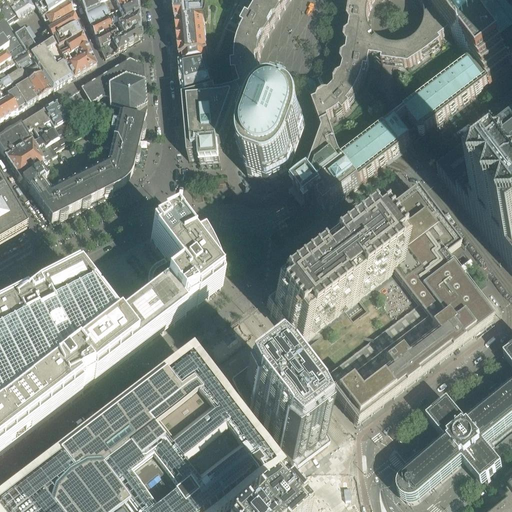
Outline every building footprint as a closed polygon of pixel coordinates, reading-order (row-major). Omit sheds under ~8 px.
[(7,4),(3,0),(0,0),(0,16),(3,22),(4,21),(7,25),(16,18),(11,11),(7,4)] [(66,0),(17,0),(21,5),(11,11),(16,18),(18,22),(36,11),(42,21),(44,19),(68,4),(66,0)] [(138,17),(137,6),(136,0),(91,0),(81,5),(85,17),(89,29),(94,40),(138,17)] [(173,0),(174,2),(175,7),(175,8),(174,8),(176,27),(177,27),(178,41),(178,48),(180,62),(184,62),(184,68),(185,68),(204,64),(207,64),(206,58),(208,58),(202,0),(173,0)] [(279,21),(291,0),(263,0),(264,0),(259,9),(279,21)] [(420,0),(353,0),(346,49),(343,66),(342,75),(341,78),(339,82),(339,84),(336,89),(332,94),(328,98),(323,102),(321,103),(318,105),(312,107),(314,112),(322,132),(329,128),(330,129),(344,120),(347,118),(368,103),(379,95),(383,70),(396,72),(395,82),(451,39),(431,14),(427,9),(421,1),(420,0)] [(511,0),(448,0),(447,1),(448,3),(440,9),(438,11),(437,9),(436,10),(431,14),(451,39),(473,69),(489,89),(490,90),(499,83),(499,82),(501,80),(502,81),(511,74),(511,73),(511,71),(511,0)] [(433,0),(440,9),(448,3),(447,1),(448,0),(433,0)] [(74,18),(68,4),(44,19),(42,21),(48,32),(74,18)] [(265,44),(279,21),(259,9),(254,18),(238,9),(225,31),(241,39),(241,41),(240,43),(239,45),(239,46),(238,48),(238,50),(237,52),(237,55),(260,59),(261,55),(263,50),(265,44)] [(99,52),(139,30),(138,17),(94,40),(99,52)] [(53,41),(77,26),(74,18),(48,32),(41,36),(42,38),(47,44),(53,41)] [(3,22),(0,24),(0,39),(11,32),(7,25),(4,21),(3,22)] [(57,50),(82,36),(77,26),(53,41),(57,48),(56,48),(57,50)] [(33,41),(26,30),(15,38),(20,44),(27,54),(40,46),(38,41),(36,39),(33,41)] [(105,63),(140,42),(140,39),(139,30),(99,52),(105,63)] [(0,55),(20,44),(15,38),(11,32),(0,39),(0,55)] [(74,54),(86,47),(82,36),(57,50),(63,60),(74,54)] [(72,76),(63,60),(57,50),(56,48),(57,48),(53,41),(47,44),(42,38),(38,41),(40,46),(27,54),(54,93),(65,86),(74,81),(72,76)] [(0,69),(12,63),(27,54),(20,44),(0,55),(0,69)] [(90,55),(86,47),(74,54),(76,60),(81,57),(82,59),(90,55)] [(54,93),(27,54),(12,63),(15,67),(16,70),(18,72),(32,96),(31,96),(36,104),(54,93)] [(81,77),(73,61),(76,60),(74,54),(63,60),(72,76),(74,81),(81,77)] [(96,68),(90,55),(82,59),(89,72),(96,68)] [(259,67),(260,61),(260,59),(237,55),(236,57),(236,58),(236,60),(236,62),(236,64),(236,66),(236,70),(232,70),(232,73),(232,75),(233,78),(233,81),(233,83),(234,85),(235,87),(235,88),(236,90),(236,92),(237,93),(238,95),(234,97),(238,106),(239,106),(244,103),(244,102),(251,98),(252,99),(253,98),(253,97),(260,93),(261,93),(266,90),(263,85),(261,79),(260,73),(259,67)] [(89,72),(82,59),(81,57),(76,60),(73,61),(81,77),(89,72)] [(146,113),(143,69),(138,67),(140,64),(137,63),(134,62),(133,64),(129,62),(105,77),(109,103),(109,112),(110,122),(120,124),(121,120),(137,123),(136,120),(146,113)] [(0,83),(6,80),(3,75),(15,67),(12,63),(0,69),(0,83)] [(216,96),(211,80),(209,81),(204,64),(185,68),(184,68),(184,69),(181,70),(182,83),(181,83),(182,89),(182,92),(183,92),(184,102),(184,104),(216,96)] [(489,89),(473,69),(406,120),(422,140),(435,130),(462,109),(477,98),(489,89)] [(32,96),(18,72),(6,80),(11,87),(18,99),(26,111),(36,104),(31,96),(32,96)] [(105,77),(101,79),(80,91),(90,107),(101,100),(109,103),(105,77)] [(0,93),(1,93),(11,87),(6,80),(0,83),(0,93)] [(317,90),(317,89),(317,87),(316,85),(315,83),(313,82),(310,81),(308,82),(306,83),(305,85),(304,87),(304,90),(305,92),(306,94),(308,96),(310,97),(312,96),(314,95),(315,94),(316,92),(317,90)] [(0,107),(8,102),(12,108),(16,106),(14,102),(18,99),(11,87),(1,93),(0,93),(0,107)] [(222,151),(238,107),(239,106),(238,106),(234,97),(230,98),(226,99),(224,100),(221,100),(219,100),(217,100),(216,96),(184,104),(185,114),(189,164),(200,162),(201,170),(221,168),(220,162),(219,150),(222,151)] [(26,111),(18,99),(14,102),(16,106),(12,108),(17,116),(26,111)] [(0,126),(17,116),(12,108),(8,102),(0,107),(0,126)] [(301,146),(305,135),(306,133),(305,131),(301,122),(302,122),(301,121),(297,112),(297,110),(292,109),(281,105),(281,104),(276,103),(274,104),(266,108),(265,109),(257,113),(254,114),(254,116),(254,117),(250,128),(249,128),(249,130),(245,141),(244,144),(240,155),(239,157),(240,159),(244,168),(243,168),(244,169),(248,178),(247,178),(248,180),(253,182),(253,181),(259,183),(264,185),(264,186),(269,187),(271,186),(279,182),(280,181),(288,177),(291,176),(291,174),(291,173),(295,162),(296,160),(300,149),(301,146)] [(64,119),(57,106),(40,116),(47,125),(48,125),(52,129),(55,133),(67,124),(64,119)] [(55,133),(52,129),(48,125),(47,125),(40,116),(21,128),(26,136),(32,133),(38,143),(39,143),(55,133)] [(121,190),(123,189),(125,187),(127,185),(129,182),(130,180),(132,177),(132,174),(144,125),(137,123),(121,120),(120,124),(110,170),(108,171),(72,190),(49,201),(40,188),(48,183),(40,173),(33,178),(32,177),(21,185),(43,216),(51,226),(59,221),(119,192),(121,190)] [(511,122),(469,156),(497,191),(511,209),(511,210),(511,122)] [(54,156),(69,147),(64,140),(72,135),(76,132),(70,123),(67,124),(55,133),(39,143),(38,143),(34,146),(30,146),(5,162),(21,185),(32,177),(43,170),(44,171),(48,168),(46,164),(52,160),(52,161),(56,159),(54,156)] [(34,146),(38,143),(32,133),(26,136),(21,128),(20,128),(21,128),(0,141),(0,154),(5,162),(30,146),(34,146)] [(345,199),(360,188),(345,169),(343,166),(342,165),(341,163),(340,162),(339,159),(339,157),(338,156),(338,154),(337,153),(337,151),(330,129),(329,128),(322,132),(324,138),(313,166),(312,166),(311,167),(310,168),(308,173),(308,174),(308,175),(309,177),(309,178),(293,190),(297,196),(302,202),(305,206),(306,208),(316,201),(326,214),(345,199)] [(400,157),(404,154),(405,153),(407,152),(408,144),(397,130),(394,133),(393,132),(387,135),(378,143),(345,169),(360,188),(391,164),(400,157)] [(497,191),(469,156),(440,179),(468,214),(482,232),(486,237),(489,240),(491,243),(498,252),(511,269),(511,210),(511,209),(497,191)] [(0,183),(0,247),(26,232),(25,230),(27,230),(1,185),(0,183)] [(321,383),(417,309),(426,320),(430,325),(441,316),(419,287),(433,277),(447,266),(441,258),(455,247),(417,198),(401,210),(402,211),(389,220),(387,217),(375,226),(268,308),(269,309),(267,310),(270,315),(270,316),(288,340),(290,339),(298,349),(296,350),(300,355),(321,383)] [(0,460),(53,420),(82,399),(78,394),(91,387),(93,390),(139,355),(159,340),(184,320),(181,315),(194,308),(196,311),(221,292),(219,282),(216,272),(212,263),(207,255),(202,246),(191,252),(174,229),(161,236),(162,237),(152,242),(156,247),(153,249),(165,264),(168,263),(170,266),(165,268),(163,265),(156,269),(153,271),(151,273),(149,277),(148,280),(151,281),(151,284),(151,285),(149,286),(149,287),(149,289),(150,290),(151,291),(153,291),(153,292),(155,294),(153,297),(157,300),(139,314),(118,330),(115,333),(113,331),(116,329),(106,315),(98,305),(95,307),(94,305),(97,303),(77,277),(57,287),(35,298),(37,301),(32,305),(31,306),(25,310),(22,305),(19,306),(0,316),(0,460)] [(453,274),(447,266),(433,277),(419,287),(441,316),(445,313),(451,321),(452,322),(437,334),(407,357),(391,370),(383,376),(381,373),(359,390),(350,378),(335,389),(329,394),(335,401),(337,400),(345,411),(343,412),(354,426),(355,425),(356,427),(358,426),(359,427),(389,404),(436,368),(486,330),(485,329),(490,325),(489,323),(490,322),(453,274)] [(321,383),(329,394),(335,389),(350,378),(426,320),(417,309),(321,383)] [(451,321),(445,313),(441,316),(430,325),(437,334),(452,322),(451,321)] [(426,320),(350,378),(359,390),(381,373),(383,376),(391,370),(407,357),(437,334),(430,325),(426,320)] [(233,511),(279,477),(220,398),(213,389),(188,356),(178,364),(157,379),(0,501),(0,511),(233,511)] [(511,356),(511,358),(505,362),(508,367),(511,371),(511,393),(467,430),(458,419),(452,412),(448,407),(442,413),(439,415),(436,418),(433,420),(428,425),(432,429),(437,436),(446,447),(409,479),(403,484),(401,486),(399,489),(398,492),(398,496),(399,499),(400,502),(401,503),(404,505),(407,507),(410,507),(413,507),(416,507),(419,505),(424,501),(463,467),(473,478),(478,485),(482,489),(487,485),(490,483),(493,480),(496,477),(502,472),(499,468),(494,462),(484,450),(511,427),(511,356)] [(232,383),(232,384),(232,385),(249,419),(252,416),(281,454),(278,456),(296,473),(297,473),(328,449),(329,449),(329,448),(318,426),(315,428),(298,406),(286,391),(289,389),(262,363),(261,363),(260,362),(259,362),(259,363),(258,363),(233,382),(232,383)] [(511,511),(511,492),(508,495),(511,500),(511,499),(511,503),(501,511),(511,511)]
